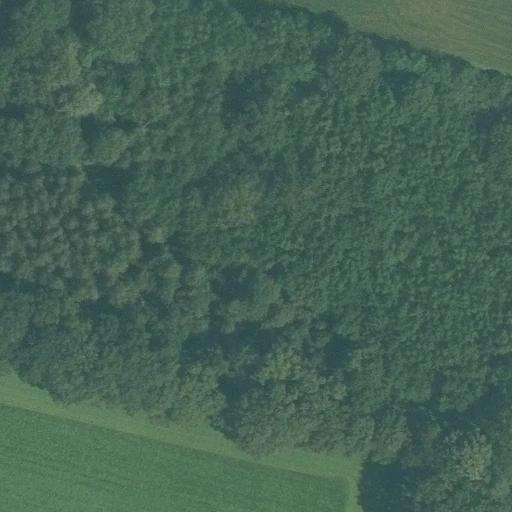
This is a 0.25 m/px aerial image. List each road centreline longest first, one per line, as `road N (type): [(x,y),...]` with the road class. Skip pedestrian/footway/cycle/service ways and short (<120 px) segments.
road 1 (track): [(0,330),(417,433),(489,511)]
road 2 (track): [(334,412),(333,306),(123,232),(67,154),(47,146),(41,63)]
